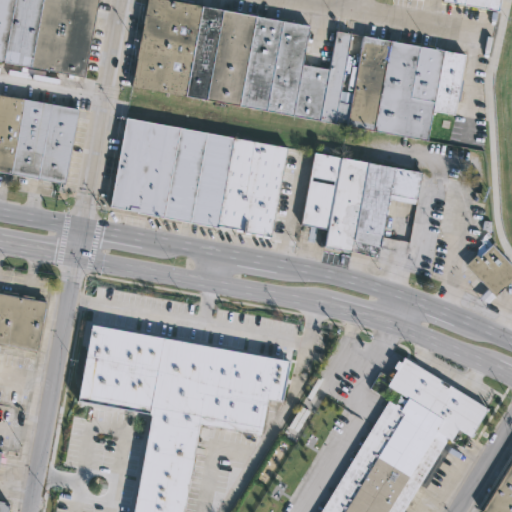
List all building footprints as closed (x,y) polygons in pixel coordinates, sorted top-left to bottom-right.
[(0,0),(93,0),(79,77),(0,62),(0,0)] [(302,65),(326,69),(333,31),(347,34),(335,101),(347,104),(360,35),(462,54),(451,114),(443,113),(441,123),(428,120),(424,141),(344,126),(344,123),(332,121),(332,123),(127,85),(141,0),(174,0),(305,25),(298,64),(302,65)] [(498,0),(496,11),(439,0),(498,0)] [(0,95),(78,110),(65,185),(0,172),(0,95)] [(284,147),(267,238),(106,207),(123,116),(284,147)] [(326,230),(299,225),(313,152),(340,157),(326,230)] [(340,157),(420,173),(415,200),(389,194),(376,258),(322,248),(326,230),(340,157)] [(486,238),(491,243),(493,241),(495,244),(493,246),(511,266),(511,276),(490,298),(487,302),(477,297),(481,293),(486,288),(464,264),(475,254),(476,255),(477,247),(482,242),(481,241),(483,235),(486,232),(490,236),(486,238)] [(0,511),(0,293),(1,290),(16,293),(15,296),(19,296),(20,294),(32,296),(32,299),(36,300),(37,296),(44,298),(34,350),(0,343),(0,501),(6,503),(4,511),(0,511)] [(287,362),(279,403),(265,400),(258,435),(197,424),(180,511),(130,511),(149,415),(73,401),(87,324),(287,362)] [(402,359),(439,382),(440,381),(447,385),(446,387),(483,410),(467,437),(454,429),(447,441),(445,439),(442,443),(448,447),(407,511),(317,511),(385,401),(392,405),(398,395),(384,386),(401,358),(402,359)] [(511,511),(478,511),(511,456),(511,511)]
